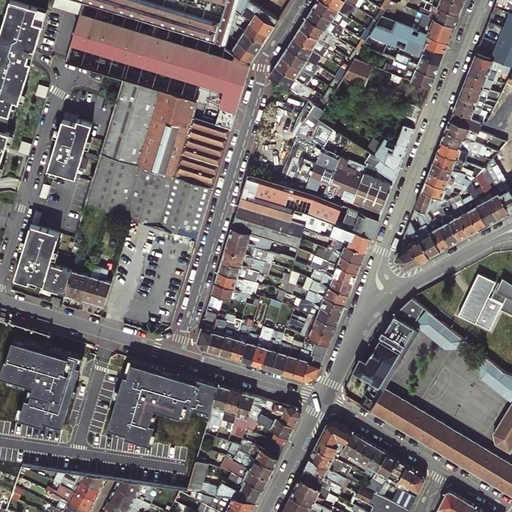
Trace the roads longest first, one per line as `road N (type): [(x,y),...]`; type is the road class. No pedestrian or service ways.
road 1 (residential): [(300,0),(260,65),(176,353)]
road 2 (residential): [(383,301),(376,282),(383,253),(482,0)]
road 3 (residential): [(0,273),(62,69),(91,78)]
road 4 (residential): [(0,300),(176,353)]
road 5 (residential): [(176,353),(323,398)]
road 6 (residential): [(323,398),(441,469)]
road 7 (tertiary): [(265,511),(323,398)]
